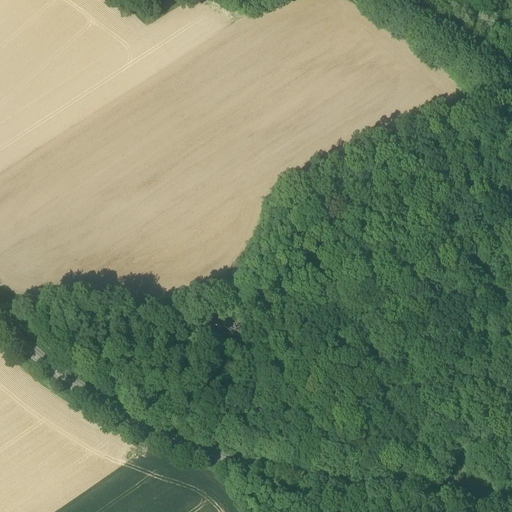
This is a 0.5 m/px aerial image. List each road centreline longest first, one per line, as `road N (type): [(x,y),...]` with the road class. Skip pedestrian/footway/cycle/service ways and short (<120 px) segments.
road 1 (secondary): [(511,499),(227,456),(150,428),(0,321)]
road 2 (track): [(4,304),(215,301)]
